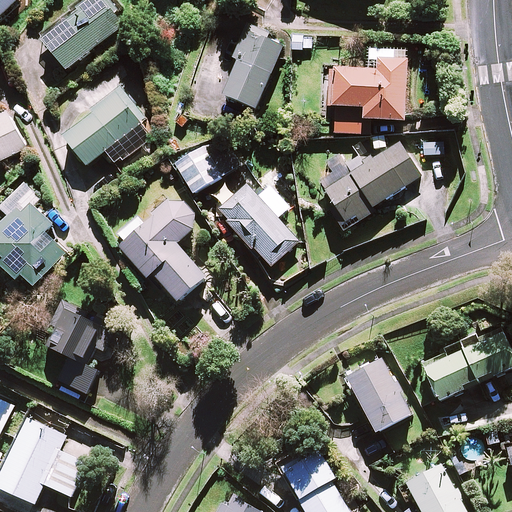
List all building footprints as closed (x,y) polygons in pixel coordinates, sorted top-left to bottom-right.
[(0,0),(0,29),(4,25),(2,23),(24,0),(0,0)] [(121,11),(111,0),(94,0),(41,45),(69,77),(124,30),(113,18),(121,11)] [(381,0),(351,0),(377,11),(381,0)] [(285,54),(246,39),(236,65),(242,67),(226,107),(260,120),(285,54)] [(293,55),(305,55),(305,52),(312,52),(313,41),(294,40),(293,55)] [(370,77),(330,77),(330,111),(337,111),(336,139),(373,139),(373,130),(408,130),(409,54),(370,54),(370,77)] [(149,123),(123,96),(67,149),(90,174),(106,158),(118,171),(151,140),(142,130),(149,123)] [(0,116),(0,169),(29,152),(11,116),(4,119),(1,116),(0,116)] [(243,170),(223,139),(176,169),(197,200),(243,170)] [(321,187),(337,215),(332,218),(343,236),(374,218),(372,215),(424,185),(403,150),(369,170),(363,161),(346,170),(341,160),(328,167),(335,179),(321,187)] [(34,253),(54,230),(33,212),(42,201),(27,188),(3,215),(15,226),(0,243),(0,262),(7,269),(2,274),(19,289),(24,283),(35,294),(67,257),(54,246),(42,260),(34,253)] [(231,226),(229,228),(255,258),(258,255),(274,273),(302,248),(251,190),(221,215),(231,226)] [(197,235),(198,224),(183,207),(172,207),(145,230),(140,224),(122,240),(129,249),(122,255),(150,288),(156,283),(181,313),(210,288),(178,250),(197,235)] [(99,318),(94,327),(85,323),(89,313),(67,302),(55,327),(59,329),(47,352),(69,363),(58,386),(87,400),(101,373),(89,367),(96,353),(104,357),(119,328),(99,318)] [(511,366),(511,338),(507,327),(480,339),(479,334),(426,358),(443,398),(468,387),(466,382),(496,369),(498,373),(511,366)] [(416,412),(385,354),(350,373),(381,431),(416,412)] [(69,433),(30,415),(0,480),(0,482),(39,500),(47,482),(74,495),(91,460),(63,447),(69,433)] [(339,473),(320,440),(283,461),(312,511),(354,511),(334,476),(339,473)] [(471,511),(445,461),(410,479),(427,511),(471,511)] [(267,511),(268,511),(232,491),(219,511),(267,511)]
